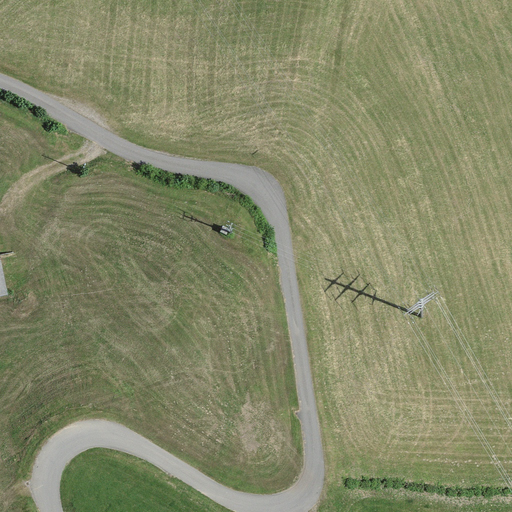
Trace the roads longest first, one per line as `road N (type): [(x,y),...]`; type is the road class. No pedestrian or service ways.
road 1 (residential): [(0,83),(151,160),(245,180),(273,196),(285,227),(319,453),(300,494),(270,506),(229,495),(123,433),(75,436),(55,449),(49,481),(57,511)]
road 2 (track): [(24,268),(6,228),(16,194),(107,140)]
